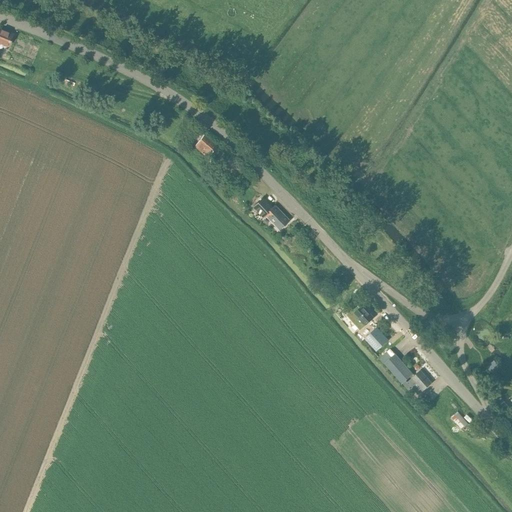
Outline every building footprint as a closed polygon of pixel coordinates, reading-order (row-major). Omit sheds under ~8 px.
[(0,29),(0,42),(8,46),(13,35),(0,29)] [(207,158),(208,157),(217,146),(204,135),(194,146),(207,158)] [(279,230),(289,220),(274,205),(271,207),(262,197),(253,207),(263,217),(265,215),(279,230)] [(355,312),(355,313),(351,316),(356,323),(361,319),(366,325),(374,317),(363,305),(355,312)] [(365,338),(376,350),(389,339),(377,327),(365,338)] [(380,359),(408,390),(412,386),(419,394),(424,390),(432,383),(420,369),(407,381),(406,380),(413,374),(391,349),(380,359)] [(496,378),(503,373),(504,372),(494,361),(486,367),(496,378)] [(425,395),(418,401),(422,405),(429,399),(425,395)] [(493,399),(506,414),(511,409),(498,395),(493,399)] [(451,417),(462,429),(468,423),(457,411),(451,417)]
